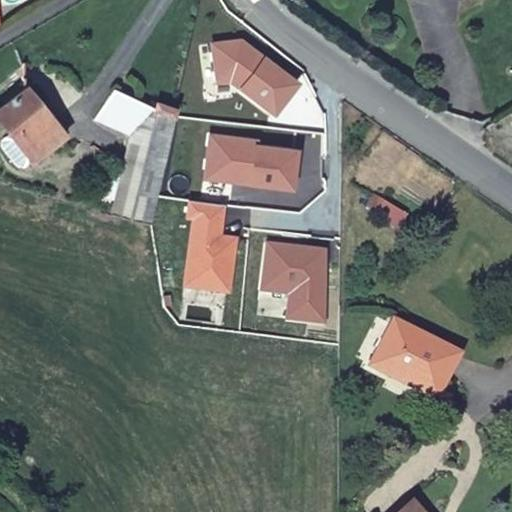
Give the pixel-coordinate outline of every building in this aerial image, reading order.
[(299,74),(242,32),(216,36),(219,65),(234,63),(248,73),(243,79),(277,104),(299,74)] [(0,101),(0,120),(36,160),(65,136),(44,113),(56,103),(25,69),(0,87),(0,97),(2,100),(0,101)] [(108,208),(149,218),(177,104),(112,80),(95,113),(139,129),(108,208)] [(260,132),(214,127),(210,162),(248,166),(247,174),(295,179),(299,142),(259,137),(260,132)] [(226,196),(194,192),(193,208),(198,209),(190,276),(232,281),(238,229),(223,227),(226,196)] [(377,213),(400,228),(410,212),(388,196),(377,213)] [(303,240),(272,236),(267,280),(295,283),(292,308),(327,312),(327,247),(302,245),(303,240)] [(397,323),(375,365),(396,375),(398,372),(439,392),(458,355),(397,323)] [(419,511),(410,502),(398,511),(419,511)]
